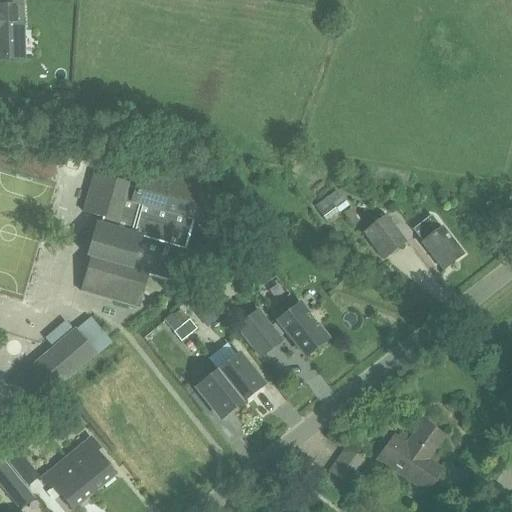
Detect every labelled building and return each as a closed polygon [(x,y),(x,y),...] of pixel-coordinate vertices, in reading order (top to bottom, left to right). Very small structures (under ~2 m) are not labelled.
[(0,0),(0,61),(26,60),(23,0),(0,0)] [(87,257),(90,258),(80,292),(138,308),(147,276),(179,286),(189,251),(186,250),(194,221),(206,225),(216,190),(140,169),(135,187),(127,185),(94,175),(83,213),(101,218),(100,224),(96,224),(87,257)] [(326,221),(347,205),(335,190),(314,205),(326,221)] [(431,215),(413,230),(423,243),(422,244),(442,270),(463,254),(442,228),(441,229),(431,215)] [(364,234),(383,259),(405,242),(386,216),(364,234)] [(193,310),(206,327),(220,316),(207,299),(193,310)] [(278,323),(270,329),(256,312),(237,328),(261,358),(265,354),(265,353),(274,345),(275,346),(280,342),(277,338),(285,332),(305,357),(327,340),(299,305),(277,322),(278,323)] [(11,383),(32,408),(111,342),(89,317),(73,330),(65,320),(45,337),(53,347),(11,383)] [(182,326),(189,334),(197,328),(189,319),(182,326)] [(181,341),(189,334),(182,326),(174,332),(181,341)] [(217,372),(241,403),(262,386),(238,356),(217,372)] [(220,420),(241,403),(217,372),(196,389),(220,420)] [(400,430),(396,437),(394,435),(377,460),(425,494),(442,470),(428,460),(443,437),(421,422),(410,437),(400,430)] [(43,430),(51,439),(58,433),(51,424),(43,430)] [(43,445),(51,439),(43,430),(36,436),(43,445)] [(66,460),(93,492),(113,475),(95,452),(98,449),(91,440),(66,460)] [(327,472),(328,472),(347,486),(348,486),(365,462),(345,447),(327,472)] [(18,450),(5,460),(27,487),(39,477),(18,450)] [(26,488),(27,487),(5,460),(3,461),(0,457),(0,486),(20,511),(35,499),(26,488)] [(72,509),(93,492),(66,460),(42,480),(49,490),(53,487),(72,509)] [(347,486),(328,472),(319,486),(337,499),(347,486)]
